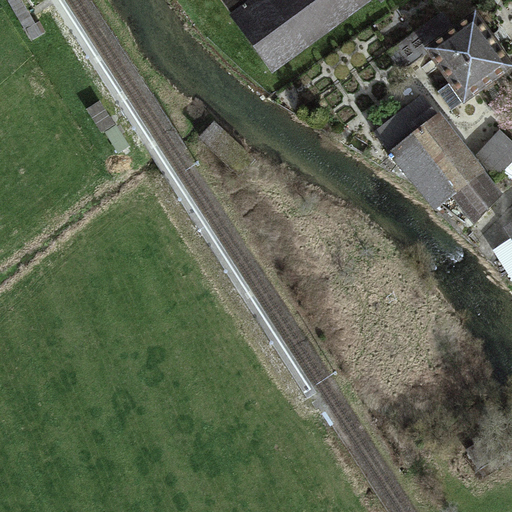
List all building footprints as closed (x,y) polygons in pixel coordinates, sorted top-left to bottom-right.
[(218,0),(271,75),(375,0),(218,0)] [(505,69),(469,20),(422,54),(458,103),(505,69)] [(480,173),(425,98),(372,137),(427,212),(445,198),(474,177),(480,173)] [(511,160),(511,148),(498,136),(475,161),(496,179),(511,160)] [(494,204),(474,177),(445,198),(465,225),(494,204)] [(511,240),(511,239),(493,250),(511,279),(511,240)]
